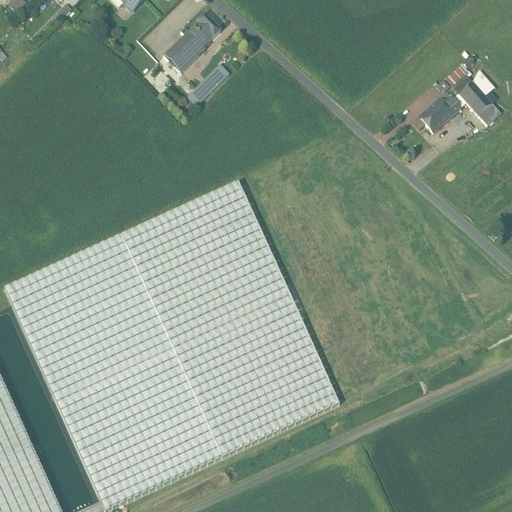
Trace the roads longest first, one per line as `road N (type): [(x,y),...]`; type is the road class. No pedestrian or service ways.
road 1 (residential): [(221,0),(511,264)]
road 2 (track): [(185,511),(511,365)]
